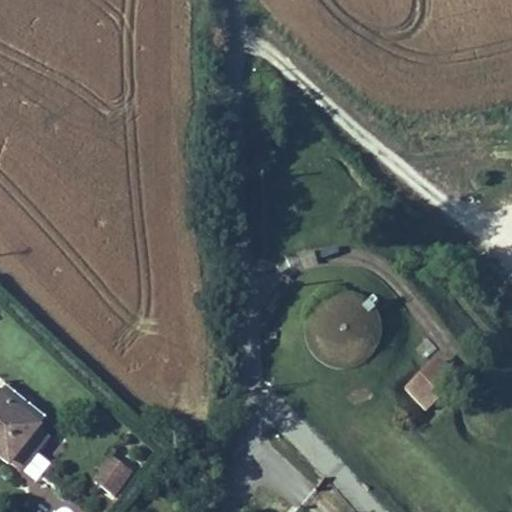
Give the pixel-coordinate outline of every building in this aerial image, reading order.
[(303,331),(302,338),(302,345),(304,352),(306,359),(310,365),(315,370),(321,374),(327,377),(334,379),(341,380),(348,379),(355,378),(361,375),(367,371),(372,365),(376,360),(379,353),(381,346),(381,339),(381,332),(378,325),(375,319),(371,313),(366,309),(359,305),(353,302),(346,301),(339,301),(332,302),(325,304),(319,308),(313,312),(309,318),(305,324),(303,331)] [(407,399),(429,420),(453,396),(431,374),(407,399)] [(0,402),(0,468),(6,474),(9,471),(35,442),(39,437),(0,402)] [(50,454),(35,442),(9,471),(25,485),(50,454)] [(117,450),(101,470),(117,482),(132,463),(117,450)]
